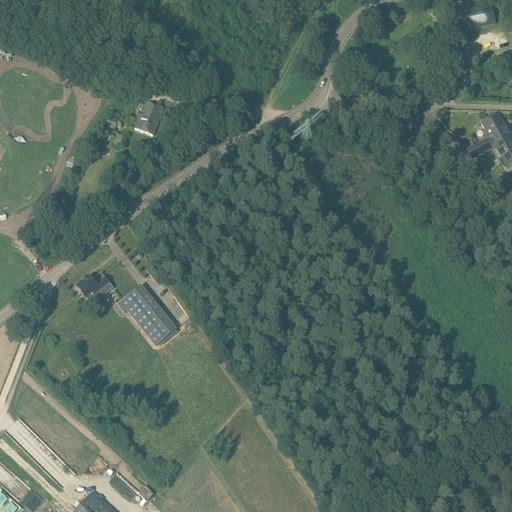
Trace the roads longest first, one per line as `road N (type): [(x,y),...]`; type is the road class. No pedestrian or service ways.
road 1 (tertiary): [(0,318),(138,205),(313,101)]
road 2 (track): [(0,41),(123,96),(257,107),(278,122)]
road 3 (unclassified): [(511,109),(313,101)]
road 4 (track): [(43,282),(0,404)]
road 5 (tertiary): [(313,101),(348,25),(386,0)]
